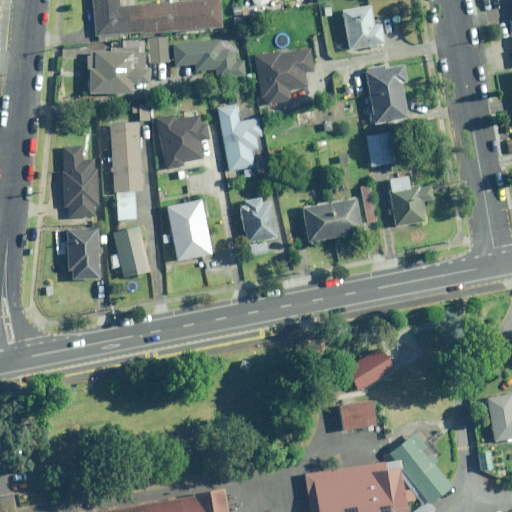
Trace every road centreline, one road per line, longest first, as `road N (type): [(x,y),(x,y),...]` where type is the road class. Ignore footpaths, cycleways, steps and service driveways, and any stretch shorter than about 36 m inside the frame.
road 1 (tertiary): [(13,359),(496,264)]
road 2 (residential): [(31,0),(4,267),(13,359)]
road 3 (residential): [(496,264),(449,0)]
